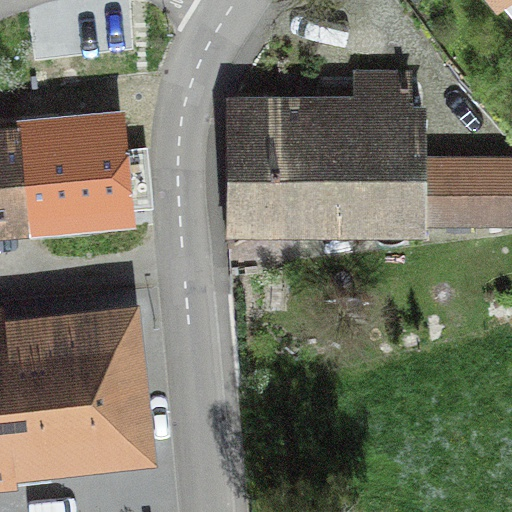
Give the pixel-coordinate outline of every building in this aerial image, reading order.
[(498,0),(511,16),(511,0),(495,0),(496,1),(496,0),(498,0)] [(270,105),(228,105),(223,105),(223,220),(511,219),(511,163),(444,163),(444,180),(419,180),(419,118),(406,118),(406,79),(352,78),(353,119),(271,119),(270,105)] [(18,131),(19,132),(17,132),(26,218),(121,210),(121,208),(146,205),(141,151),(116,155),(113,123),(18,131)] [(0,220),(26,218),(17,132),(0,133),(0,220)] [(139,448),(144,447),(129,323),(0,337),(0,455),(139,441),(139,448)]
